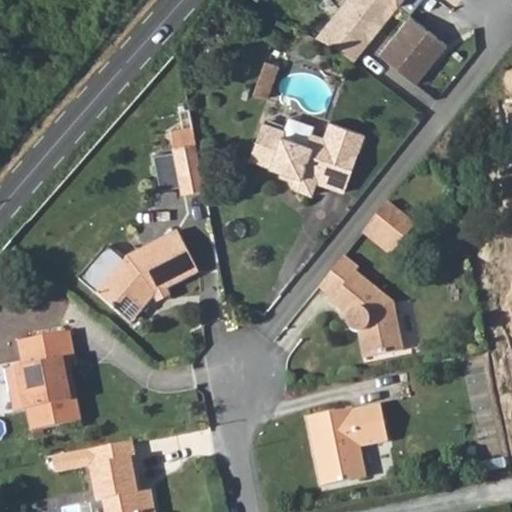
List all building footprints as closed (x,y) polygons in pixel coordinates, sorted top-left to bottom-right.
[(346,0),(315,35),(336,44),(354,59),(398,3),(393,0),(346,0)] [(393,0),(409,12),(419,0),(393,0)] [(447,43),(409,12),(377,52),(415,82),(447,43)] [(278,65),(265,60),(252,93),(266,98),(278,65)] [(248,159),(280,171),(288,174),(287,179),(292,189),(309,196),(314,183),(343,194),(364,135),(328,122),(322,137),(321,140),(329,144),(325,153),(303,145),(307,132),(309,126),(288,119),(283,131),(261,122),(248,159)] [(203,189),(191,125),(168,131),(171,151),(155,156),(162,188),(178,184),(180,193),(203,189)] [(322,137),(307,132),(303,145),(325,153),(329,144),(321,140),(322,137)] [(288,174),(280,171),(278,176),(287,179),(288,174)] [(418,222),(389,200),(372,221),(401,245),(418,222)] [(401,245),(372,221),(364,231),(393,255),(401,245)] [(154,297),(167,290),(198,272),(177,230),(129,255),(110,275),(108,272),(92,291),(116,312),(126,300),(140,313),(154,297)] [(345,254),(318,288),(330,297),(328,301),(346,316),(347,324),(355,330),(361,358),(401,350),(390,296),(358,270),(360,266),(345,254)] [(171,297),(167,290),(154,297),(158,303),(171,297)] [(61,362),(66,360),(71,358),(67,331),(29,337),(33,361),(22,364),(25,384),(15,386),(19,410),(32,407),(37,427),(76,420),(73,397),(67,399),(61,362)] [(73,397),(66,360),(61,362),(67,399),(73,397)] [(25,384),(22,364),(12,366),(15,386),(25,384)] [(352,412),(351,410),(307,419),(319,487),(363,479),(359,449),(389,443),(382,406),(352,412)] [(135,475),(129,442),(51,457),(53,474),(87,468),(93,501),(99,500),(101,511),(153,511),(148,488),(138,489),(134,490),(132,475),(135,475)]
